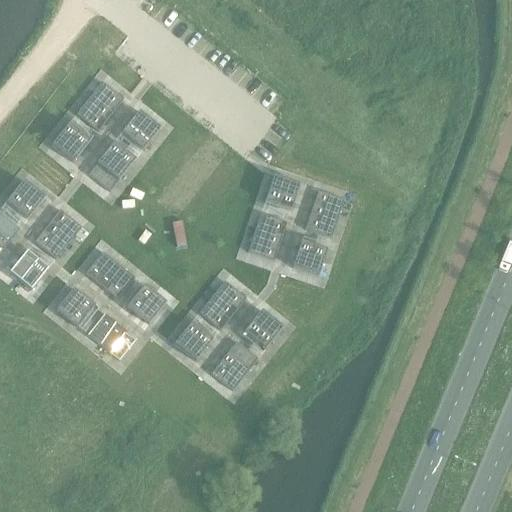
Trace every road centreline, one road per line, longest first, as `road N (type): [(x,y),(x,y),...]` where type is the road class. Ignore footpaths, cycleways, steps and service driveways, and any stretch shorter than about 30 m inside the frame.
road 1 (unknown): [(128,0),(190,41),(218,76),(221,155),(193,251)]
road 2 (secondary): [(511,266),(411,511)]
road 3 (unclassified): [(80,0),(0,104)]
